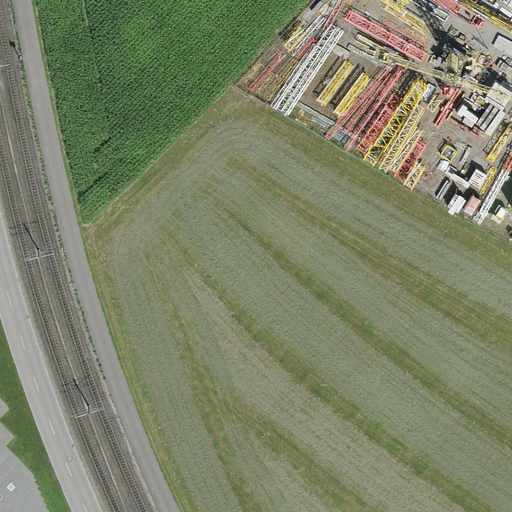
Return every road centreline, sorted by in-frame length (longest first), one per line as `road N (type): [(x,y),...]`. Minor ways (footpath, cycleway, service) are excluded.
road 1 (residential): [(170,511),(94,319),(20,0)]
road 2 (tertiary): [(0,263),(87,511)]
